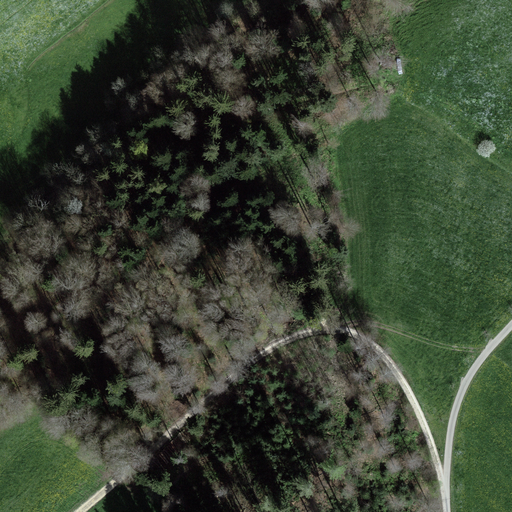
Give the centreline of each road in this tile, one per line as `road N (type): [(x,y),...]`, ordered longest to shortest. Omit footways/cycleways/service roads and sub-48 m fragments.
road 1 (unclassified): [(446,511),(412,398),(368,338),(330,326),(265,349),(79,511)]
road 2 (track): [(165,511),(209,393)]
